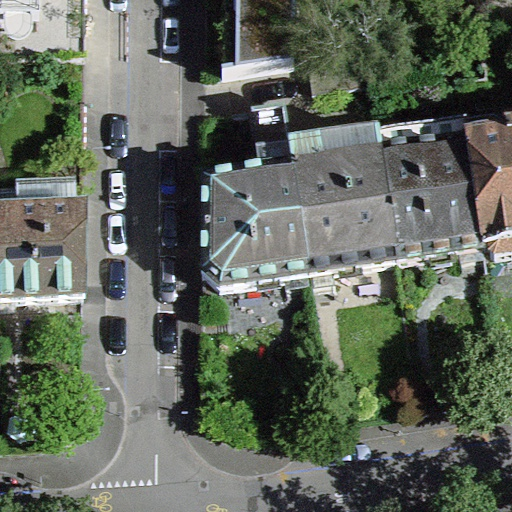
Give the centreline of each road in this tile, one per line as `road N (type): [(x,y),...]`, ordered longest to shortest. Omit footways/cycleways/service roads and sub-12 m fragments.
road 1 (residential): [(144,0),(155,508)]
road 2 (residential): [(155,508),(252,502),(511,463)]
